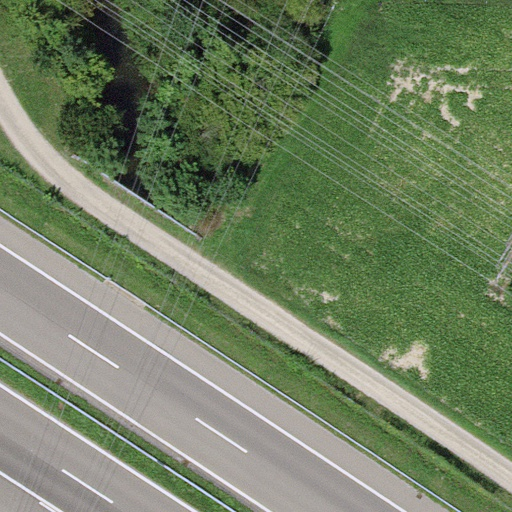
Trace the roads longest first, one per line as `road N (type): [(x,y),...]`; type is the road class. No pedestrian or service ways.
road 1 (track): [(511,475),(65,175),(0,87)]
road 2 (motorway): [(336,511),(0,289)]
road 3 (motorway): [(0,435),(120,511)]
